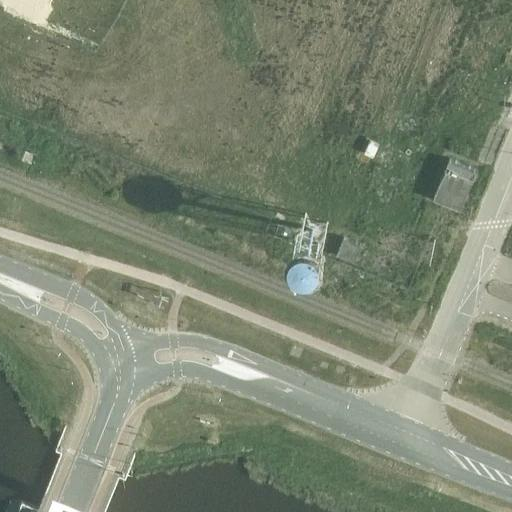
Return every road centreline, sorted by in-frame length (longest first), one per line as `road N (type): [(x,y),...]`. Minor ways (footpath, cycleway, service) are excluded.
road 1 (tertiary): [(404,435),(213,360),(175,354),(116,364)]
road 2 (unclassified): [(404,435),(511,177)]
road 3 (tertiary): [(69,511),(114,400),(116,364)]
road 4 (tertiary): [(116,364),(88,320),(0,280)]
